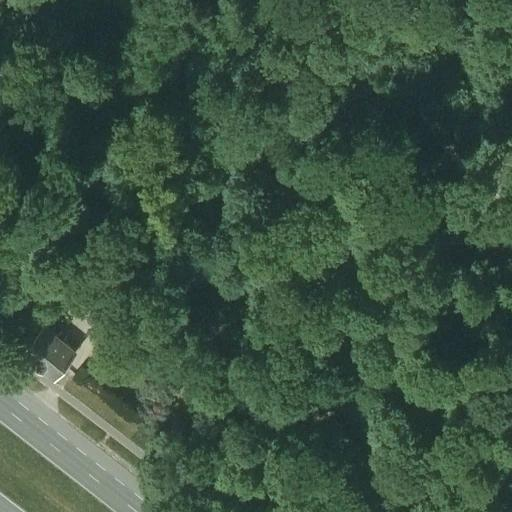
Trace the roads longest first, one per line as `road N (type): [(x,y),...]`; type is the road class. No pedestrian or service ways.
road 1 (track): [(324,33),(240,103),(138,226),(42,286),(0,291)]
road 2 (track): [(511,215),(408,104),(324,33)]
road 3 (primary): [(135,511),(0,404)]
